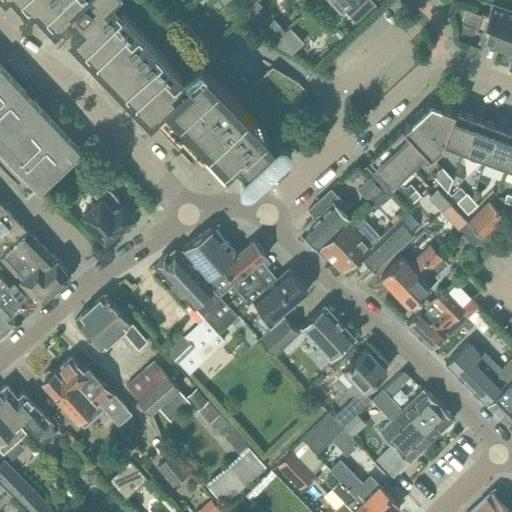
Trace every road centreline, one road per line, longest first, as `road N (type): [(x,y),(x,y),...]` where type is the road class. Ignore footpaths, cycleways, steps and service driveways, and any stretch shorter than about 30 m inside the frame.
road 1 (residential): [(263,213),(504,453)]
road 2 (residential): [(190,214),(79,90),(0,33)]
road 3 (residential): [(0,364),(190,214)]
road 4 (residential): [(511,84),(436,61),(339,145)]
